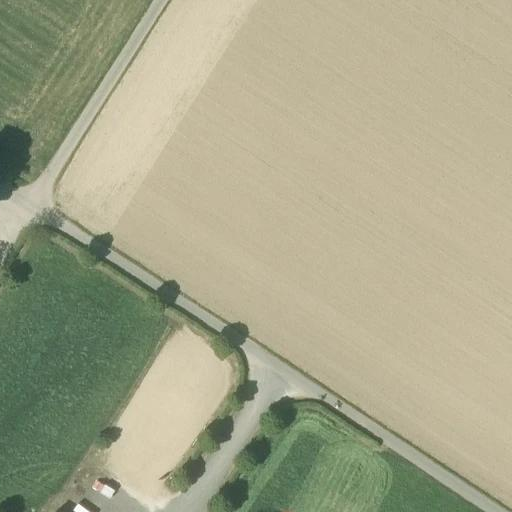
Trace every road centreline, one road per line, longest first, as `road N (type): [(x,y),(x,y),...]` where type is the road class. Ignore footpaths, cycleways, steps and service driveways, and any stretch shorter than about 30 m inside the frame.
road 1 (track): [(28,214),(485,511)]
road 2 (track): [(28,214),(163,0)]
road 3 (track): [(278,377),(190,511)]
